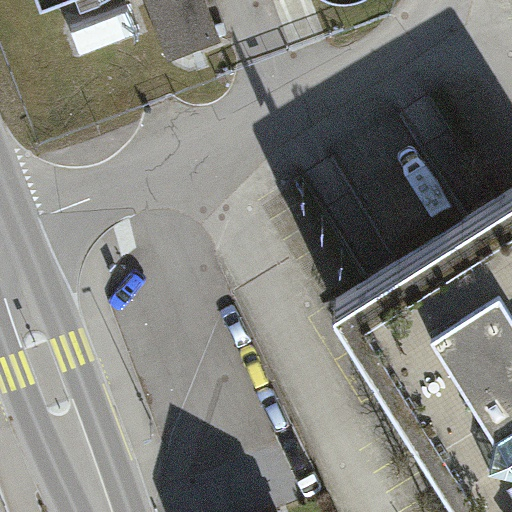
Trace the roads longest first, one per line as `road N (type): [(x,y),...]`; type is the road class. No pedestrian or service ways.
road 1 (residential): [(203,169),(377,511)]
road 2 (residential): [(203,169),(414,50),(448,0)]
road 3 (primary): [(105,511),(3,248)]
road 4 (residential): [(3,248),(203,169)]
